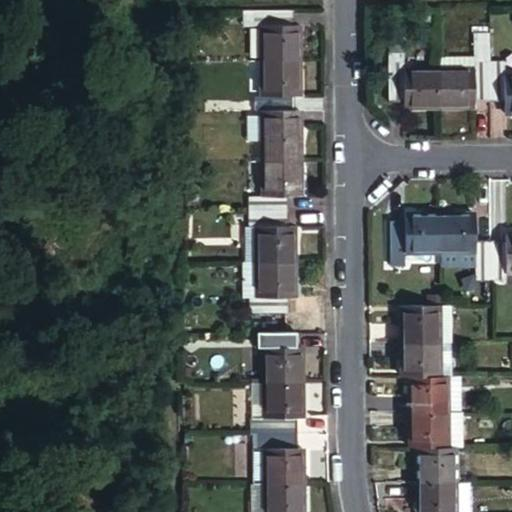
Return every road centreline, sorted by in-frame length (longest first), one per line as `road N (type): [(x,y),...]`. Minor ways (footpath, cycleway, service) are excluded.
road 1 (residential): [(349,159),(354,511)]
road 2 (residential): [(349,159),(511,162)]
road 3 (residential): [(347,0),(349,159)]
